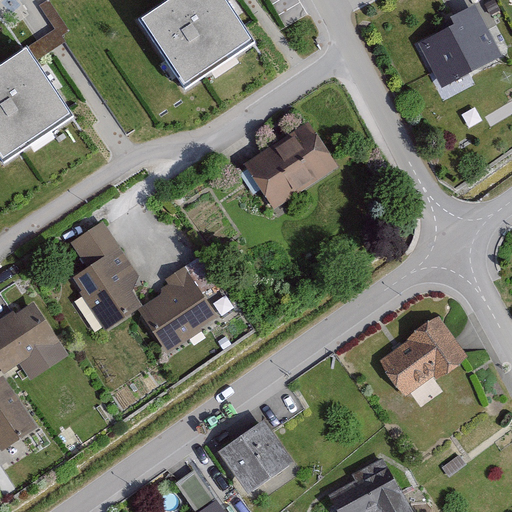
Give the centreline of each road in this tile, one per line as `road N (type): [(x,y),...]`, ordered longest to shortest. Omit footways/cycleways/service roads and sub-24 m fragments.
road 1 (residential): [(67,511),(452,243)]
road 2 (residential): [(353,51),(210,141),(131,161),(0,252)]
road 3 (residential): [(353,51),(452,243)]
road 4 (residential): [(452,243),(511,350)]
